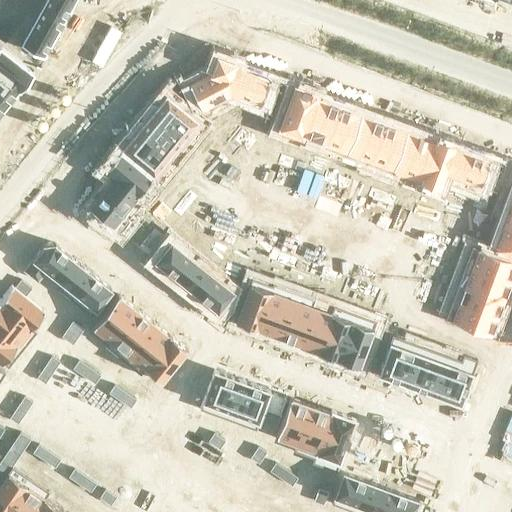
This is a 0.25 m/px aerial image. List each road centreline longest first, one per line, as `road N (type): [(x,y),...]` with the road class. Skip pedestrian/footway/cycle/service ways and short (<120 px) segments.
road 1 (residential): [(48,208),(207,340),(474,442)]
road 2 (residential): [(214,26),(511,128)]
road 3 (residential): [(214,26),(165,61),(48,208)]
road 4 (residential): [(0,152),(53,84),(101,0)]
